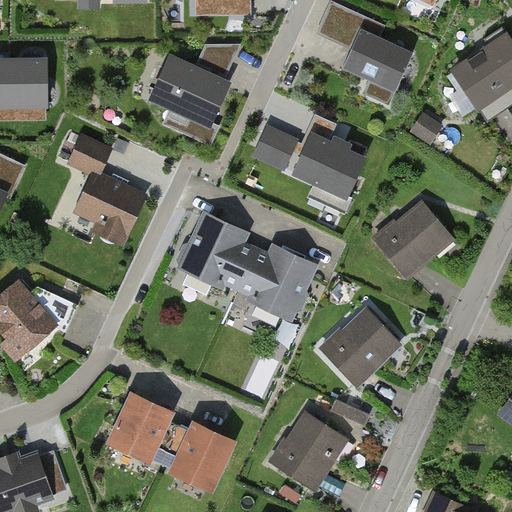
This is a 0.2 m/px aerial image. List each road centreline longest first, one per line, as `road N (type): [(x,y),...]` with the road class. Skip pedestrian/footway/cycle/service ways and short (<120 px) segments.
road 1 (residential): [(0,426),(53,406),(96,365),(189,164)]
road 2 (residential): [(376,511),(511,223)]
road 3 (residential): [(305,0),(250,111)]
